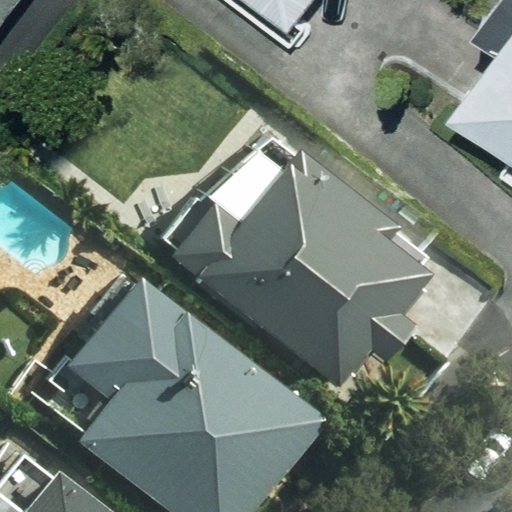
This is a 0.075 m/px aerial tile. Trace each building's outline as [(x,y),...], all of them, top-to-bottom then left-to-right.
[(0,0),(0,31),(22,0),(0,0)] [(245,0),(310,42),(337,0),(245,0)] [(511,0),(483,0),(475,13),(503,33),(455,101),(511,140),(511,0)] [(427,254),(269,140),(173,273),(331,387),(427,254)] [(119,274),(51,362),(94,395),(64,435),(164,511),(240,511),(310,421),(119,274)] [(7,506),(0,500),(0,511),(105,511),(40,463),(7,506)]
